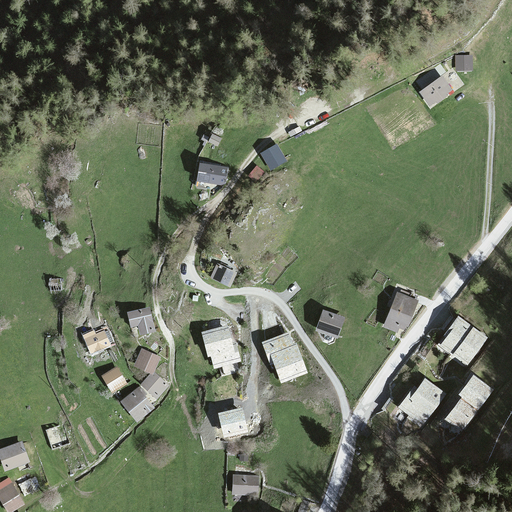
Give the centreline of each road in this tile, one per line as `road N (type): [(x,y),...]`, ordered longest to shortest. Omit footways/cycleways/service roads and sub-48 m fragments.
road 1 (tertiary): [(511,216),(357,417),(325,511)]
road 2 (track): [(216,203),(276,133),(410,68)]
road 3 (track): [(170,383),(172,343),(157,310),(156,277),(175,235),(201,207),(216,203)]
road 4 (track): [(490,48),(486,247)]
road 5 (track): [(386,511),(429,453),(438,462),(435,511)]
